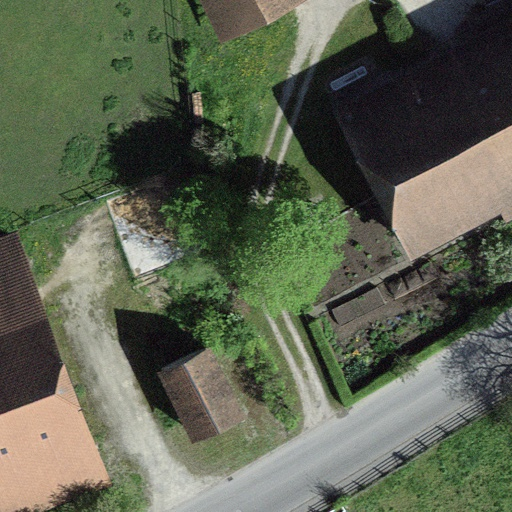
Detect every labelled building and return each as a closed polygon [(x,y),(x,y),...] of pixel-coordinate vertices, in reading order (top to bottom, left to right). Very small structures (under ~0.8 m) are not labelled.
[(256,0),(235,0),(240,8),(256,0)] [(511,0),(478,0),(504,46),(511,41),(511,0)] [(434,71),(342,121),(406,241),(503,190),(511,185),(511,41),(504,46),(440,80),(434,71)] [(0,506),(101,469),(18,245),(0,251),(0,506)] [(268,405),(231,336),(164,371),(201,440),(268,405)]
